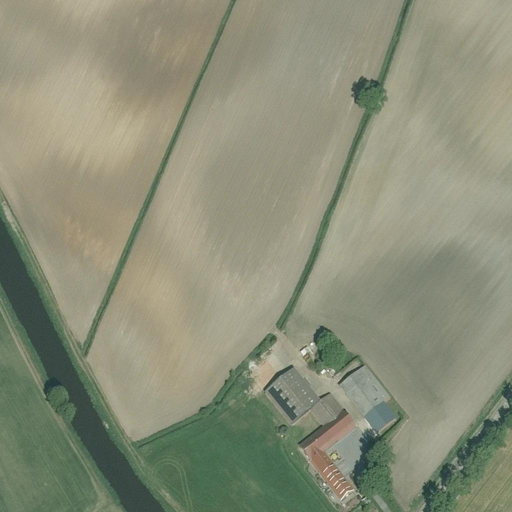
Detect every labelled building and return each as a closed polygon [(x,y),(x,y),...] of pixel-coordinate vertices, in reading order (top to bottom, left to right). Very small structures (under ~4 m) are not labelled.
[(367,367),(342,387),(378,432),(398,417),(387,403),(392,399),(367,367)] [(296,370),(267,394),(292,426),(310,412),(322,402),(296,370)] [(250,384),(234,398),(246,411),(262,397),(250,384)] [(326,430),(347,413),(332,394),(322,402),(310,412),(326,430)] [(302,449),(312,462),(324,453),(357,426),(347,413),(326,430),(302,449)] [(342,499),(353,490),(324,453),(312,462),(342,499)]
